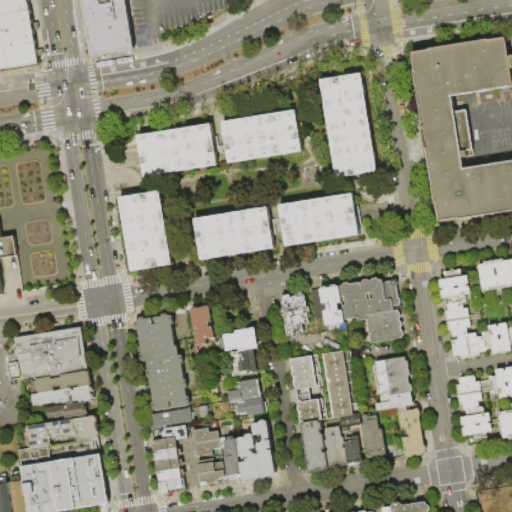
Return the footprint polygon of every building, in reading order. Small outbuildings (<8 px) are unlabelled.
[(38,57),(39,64),(0,70),(0,0),(28,0),(29,2),(33,25),(34,31),(37,52),(38,57)] [(82,0),(127,0),(135,46),(135,48),(92,55),(82,0)] [(411,52),(437,221),(511,209),(511,160),(464,168),(461,151),(473,149),(467,110),(456,112),(453,97),(511,87),(511,62),(508,37),(411,52)] [(361,72),(377,171),(336,178),(320,78),(361,72)] [(220,122),(296,110),(303,154),(228,166),(220,122)] [(136,135),(210,123),(217,168),(144,180),(136,135)] [(160,190),(173,265),(131,272),(118,197),(160,190)] [(352,193),(359,235),(285,247),(278,205),(352,193)] [(267,208),(273,249),(199,261),(192,220),(267,208)] [(0,224),(2,238),(16,236),(19,257),(0,259),(0,274),(3,296),(0,296),(0,224)] [(478,265),(486,264),(486,263),(505,259),(506,261),(510,260),(511,273),(511,286),(482,291),(478,265)] [(440,298),(439,290),(441,290),(441,288),(439,288),(437,279),(443,278),(442,272),(459,269),(460,275),(465,275),(466,284),(461,285),(462,287),(466,286),(467,294),(463,295),(464,302),(460,302),(447,304),(445,297),(440,298)] [(394,311),(366,316),(344,319),(339,287),(342,286),(343,284),(348,283),(350,285),(362,283),(363,281),(378,278),(379,280),(383,280),(383,283),(397,281),(401,307),(393,308),(394,311)] [(344,319),(344,324),(334,325),(334,328),(328,329),(328,326),(326,326),(324,318),(320,290),(319,288),(338,285),(339,287),(344,319)] [(324,318),(314,320),(310,291),(320,290),(324,318)] [(304,334),(298,335),(296,338),(292,338),(290,336),(287,337),(284,317),(281,316),(281,311),(283,310),(281,297),(290,296),(290,298),(295,297),(295,294),(304,293),(306,306),(308,306),(309,314),(307,314),(309,325),(302,326),(304,334)] [(455,335),(451,336),(450,330),(447,330),(444,311),(447,310),(447,304),(460,302),(461,308),(467,307),(470,327),(464,328),(465,334),(455,335)] [(190,309),(210,306),(212,322),(209,323),(209,328),(213,327),(215,338),(206,339),(207,344),(196,346),(190,309)] [(370,344),(366,316),(394,311),(398,311),(398,313),(400,313),(400,318),(399,319),(399,322),(401,322),(402,328),(400,328),(401,331),(402,331),(403,337),(402,338),(402,339),(370,344)] [(147,361),(141,362),(140,354),(142,353),(138,329),(135,330),(134,321),(172,315),(173,325),(171,326),(175,347),(177,346),(179,356),(147,361)] [(498,325),(507,323),(508,328),(511,327),(511,345),(511,346),(511,351),(503,352),(502,350),(500,350),(500,353),(492,354),(491,348),(483,349),(481,336),(481,333),(488,332),(488,326),(496,325),(496,327),(498,326),(498,325)] [(17,339),(83,328),(90,371),(62,376),(52,377),(37,379),(24,382),(17,339)] [(258,373),(240,376),(236,350),(222,353),(219,334),(254,328),(258,349),(254,350),(258,373)] [(455,335),(465,334),(474,332),(475,337),(481,336),(483,349),(484,352),(478,353),(478,356),(459,359),(459,356),(452,357),(450,341),(456,340),(455,335)] [(333,419),(323,354),(349,350),(359,414),(341,417),(333,419)] [(152,412),(151,403),(153,403),(149,379),(146,379),(145,370),(148,370),(147,361),(179,356),(182,356),(184,364),(181,365),(184,380),(186,379),(188,388),(185,388),(186,397),(189,397),(190,406),(152,412)] [(297,403),(290,360),(317,356),(322,387),(309,389),(311,401),(297,403)] [(398,408),(379,411),(371,362),(406,356),(406,361),(408,361),(410,376),(409,376),(410,385),(412,385),(413,392),(411,392),(414,406),(398,408)] [(505,368),(511,366),(511,396),(510,397),(510,395),(508,395),(508,397),(499,398),(498,394),(492,395),(491,388),(480,390),(479,381),(490,379),(489,377),(495,376),(494,370),(504,369),(504,371),(506,371),(505,368)] [(90,371),(92,386),(80,388),(80,387),(70,388),(70,389),(62,391),(62,387),(55,388),(56,392),(40,394),(38,393),(36,382),(37,379),(52,377),(52,380),(62,378),(62,376),(90,371)] [(477,402),(478,406),(464,408),(462,409),(461,404),(457,405),(454,384),(458,384),(457,378),(473,376),(474,381),(479,381),(480,390),(482,401),(477,402)] [(230,403),(228,392),(236,391),(235,387),(240,387),(239,383),(258,380),(261,398),(245,401),(230,403)] [(92,386),(95,401),(86,403),(80,404),(80,402),(64,405),(64,402),(32,407),(30,396),(40,394),(56,392),(62,391),(70,389),(73,389),(73,392),(76,391),(75,388),(80,388),(92,386)] [(261,398),(262,398),(263,402),(264,402),(266,413),(247,416),(247,413),(238,414),(237,405),(245,403),(245,401),(261,398)] [(304,425),(304,424),(300,424),(297,403),(311,401),(324,399),(327,420),(319,421),(319,423),(304,425)] [(80,404),(86,403),(86,407),(88,407),(90,415),(88,416),(67,420),(67,417),(50,420),(48,409),(80,404)] [(406,457),(403,439),(409,438),(408,429),(401,430),(398,408),(414,406),(418,405),(426,454),(423,454),(422,456),(418,457),(416,455),(413,456),(412,457),(409,458),(407,457),(406,457)] [(460,417),(465,417),(464,408),(478,406),(481,406),(482,414),(489,413),(491,430),(485,431),(486,439),(469,442),(468,434),(462,435),(460,417)] [(155,428),(152,415),(190,409),(191,413),(193,413),(194,422),(155,428)] [(511,410),(511,437),(502,439),(498,413),(511,410)] [(359,414),(361,426),(347,428),(348,432),(343,433),(341,417),(359,414)] [(374,458),(373,458),(372,458),(370,459),(367,459),(367,455),(368,454),(367,449),(369,449),(367,440),(364,440),(361,424),(365,424),(364,416),(367,415),(368,417),(377,416),(379,431),(382,430),(386,457),(378,458),(378,457),(374,458)] [(28,427),(97,416),(99,418),(99,422),(98,424),(99,430),(101,432),(102,436),(99,439),(78,442),(77,439),(76,439),(76,436),(75,438),(70,438),(69,437),(59,439),(57,440),(52,441),(53,446),(32,449),(32,448),(29,447),(29,443),(31,441),(30,435),(27,433),(27,429),(28,427)] [(267,422),(276,478),(261,480),(253,435),(252,425),(267,422)] [(328,469),(329,471),(308,475),(301,426),(304,425),(319,423),(321,423),(324,441),(328,469)] [(163,440),(162,432),(163,432),(163,430),(186,426),(188,436),(175,438),(163,440)] [(344,438),(348,466),(328,469),(324,441),(327,440),(325,429),(340,427),(342,438),(344,438)] [(196,457),(192,431),(208,429),(209,433),(218,432),(220,449),(212,450),(212,455),(196,457)] [(261,480),(243,483),(240,463),(246,462),(245,455),(239,456),(236,441),(246,439),(245,436),(253,435),(261,480)] [(345,442),(353,441),(353,437),(358,436),(362,461),(348,463),(345,442)] [(243,483),(238,484),(237,479),(229,481),(228,481),(223,450),(224,449),(225,449),(224,441),(227,441),(227,438),(233,437),(234,440),(236,439),(236,441),(239,456),(240,463),(243,483)] [(177,449),(157,452),(155,452),(152,444),(156,443),(156,441),(163,440),(175,438),(177,449)] [(178,459),(159,462),(156,462),(154,454),(158,453),(157,452),(177,449),(177,450),(180,449),(181,457),(178,457),(178,459)] [(68,460),(100,454),(108,503),(76,509),(59,511),(51,463),(68,460)] [(180,469),(160,472),(158,472),(156,465),(159,464),(159,462),(178,459),(179,460),(182,459),(183,467),(180,468),(180,469)] [(200,489),(198,475),(199,475),(197,462),(214,460),(214,464),(223,462),(226,480),(217,481),(218,484),(208,485),(209,487),(200,489)] [(51,463),(59,511),(53,511),(32,511),(25,467),(51,463)] [(161,482),(158,475),(161,474),(161,473),(160,472),(180,469),(180,470),(184,470),(184,471),(185,477),(181,478),(182,479),(161,482)] [(15,511),(11,483),(13,483),(12,478),(22,476),(22,481),(25,481),(28,495),(26,496),(26,499),(28,500),(29,507),(28,507),(28,509),(30,509),(30,511),(15,511)] [(1,511),(0,503),(0,479),(8,478),(9,484),(11,483),(15,511),(1,511)] [(160,484),(161,484),(161,482),(182,479),(184,479),(186,490),(177,492),(177,489),(169,491),(169,494),(160,496),(160,484)] [(384,511),(384,509),(392,507),(394,504),(401,503),(404,506),(427,502),(431,505),(431,510),(429,511),(384,511)]
